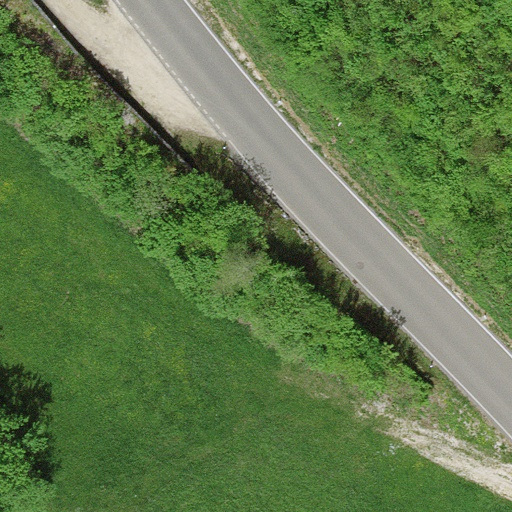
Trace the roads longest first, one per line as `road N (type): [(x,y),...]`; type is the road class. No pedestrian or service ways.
road 1 (tertiary): [(152,0),(191,63),(354,233),(511,374)]
road 2 (track): [(283,380),(511,498)]
road 3 (track): [(71,0),(133,60),(191,63)]
